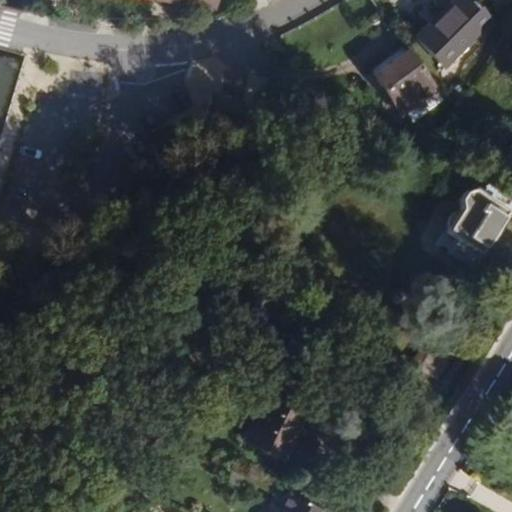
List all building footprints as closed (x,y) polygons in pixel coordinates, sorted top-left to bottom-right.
[(442,69),(488,21),(466,0),(450,0),(434,17),(439,22),(433,30),(427,24),(412,39),(442,69)] [(368,62),(387,48),(380,39),(361,53),(368,62)] [(400,125),(442,106),(414,45),(372,64),(400,125)] [(248,132),(255,106),(211,95),(200,136),(218,141),(222,125),(248,132)] [(476,255),(506,213),(474,191),(460,192),(454,202),(456,213),(449,213),(443,222),(445,230),(443,234),(476,255)] [(436,381),(451,357),(423,340),(408,363),(436,381)] [(278,461),(302,412),(265,392),(239,442),(278,461)] [(317,511),(282,494),(273,511),(317,511)]
